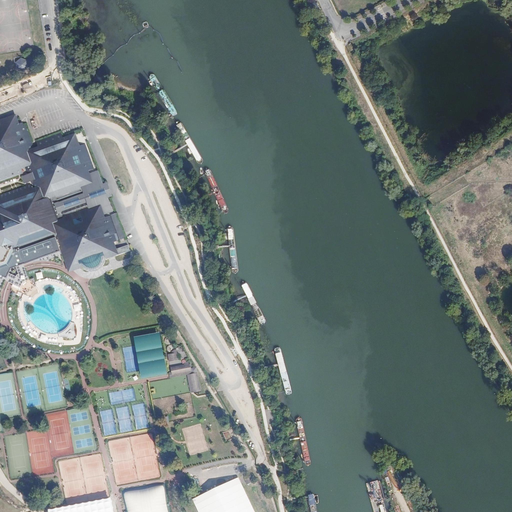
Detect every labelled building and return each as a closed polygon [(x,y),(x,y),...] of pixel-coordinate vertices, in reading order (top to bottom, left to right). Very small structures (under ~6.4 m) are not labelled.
[(29,69),(29,64),(24,61),(18,65),(19,70),(24,73),(29,69)] [(35,81),(23,85),(25,91),(37,87),(35,81)] [(21,129),(17,116),(0,121),(0,125),(15,121),(18,130),(21,129)] [(105,259),(114,256),(111,247),(102,222),(99,213),(90,215),(89,212),(88,209),(62,217),(64,222),(61,223),(60,218),(53,199),(56,198),(58,205),(84,196),(82,190),(80,187),(89,184),(86,175),(77,150),(74,140),(65,143),(64,140),(62,136),(38,144),(40,150),(35,152),(26,127),(21,129),(18,130),(15,121),(0,125),(0,183),(24,175),(22,169),(26,167),(29,176),(23,178),(25,186),(32,183),(35,192),(33,193),(31,187),(20,191),(0,197),(1,200),(2,203),(0,204),(0,323),(3,325),(5,323),(4,321),(4,317),(4,313),(4,310),(4,307),(4,304),(4,302),(5,299),(6,295),(7,293),(7,290),(9,285),(10,286),(18,289),(21,282),(29,280),(26,271),(26,270),(29,269),(33,268),(36,268),(39,267),(44,267),(48,267),(52,268),(55,268),(59,269),(62,270),(64,271),(63,268),(61,264),(64,263),(68,262),(71,271),(81,268),(82,271),(83,275),(108,267),(106,263),(105,259)] [(81,148),(77,135),(64,140),(65,143),(74,140),(77,150),(81,148)] [(95,172),(87,151),(86,147),(81,148),(77,150),(86,175),(89,173),(95,172)] [(94,186),(89,173),(86,175),(89,184),(80,187),(82,190),(94,186)] [(62,217),(88,209),(87,206),(62,215),(62,217)] [(106,220),(101,208),(89,212),(90,215),(99,213),(102,222),(106,220)] [(120,244),(111,219),(106,220),(102,222),(111,247),(115,246),(120,244)] [(119,259),(115,246),(111,247),(114,256),(105,259),(106,263),(119,259)] [(72,275),(82,271),(81,268),(71,271),(68,262),(64,263),(67,272),(68,276),(72,275)] [(77,338),(76,335),(75,333),(75,330),(75,329),(75,328),(76,326),(71,324),(70,326),(69,327),(68,329),(66,331),(64,333),(63,334),(62,335),(60,335),(58,336),(60,340),(61,340),(64,340),(65,340),(73,343),(74,340),(77,339),(77,338)] [(167,374),(160,332),(135,337),(143,378),(167,374)] [(173,356),(164,357),(166,365),(174,363),(173,356)] [(190,374),(189,366),(185,367),(185,365),(183,365),(183,367),(169,370),(170,375),(171,377),(190,374)] [(190,377),(188,377),(192,398),(198,397),(195,376),(190,377)] [(223,432),(226,441),(232,439),(229,430),(223,432)] [(242,511),(229,484),(191,502),(195,511),(242,511)] [(128,511),(169,511),(165,485),(125,491),(128,511)]
